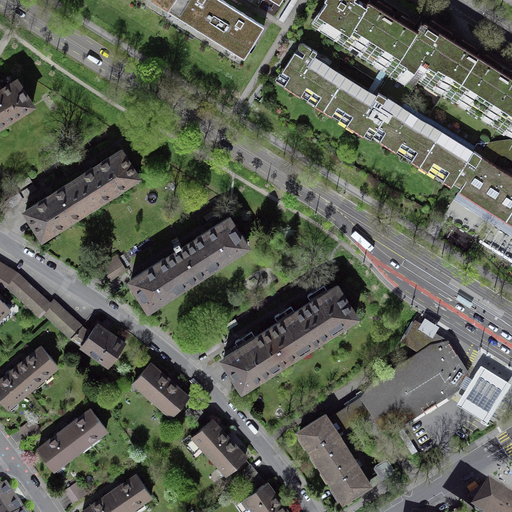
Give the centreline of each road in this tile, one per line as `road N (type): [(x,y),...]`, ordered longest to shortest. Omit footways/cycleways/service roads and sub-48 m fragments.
road 1 (primary): [(3,0),(368,230)]
road 2 (residential): [(0,239),(176,358),(261,444),(311,511)]
road 3 (primary): [(368,230),(396,272),(511,346)]
road 4 (primary): [(511,311),(368,230)]
road 5 (residential): [(511,439),(397,511)]
